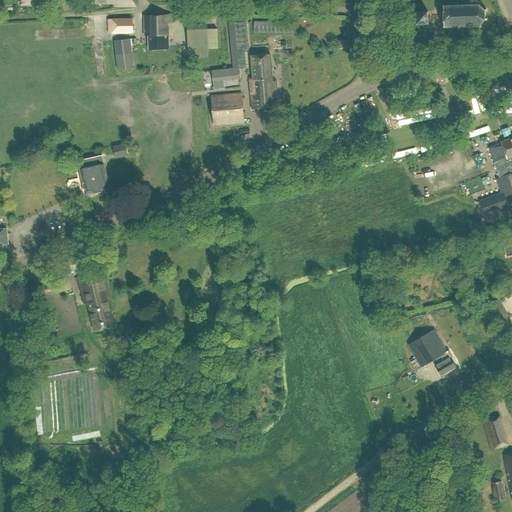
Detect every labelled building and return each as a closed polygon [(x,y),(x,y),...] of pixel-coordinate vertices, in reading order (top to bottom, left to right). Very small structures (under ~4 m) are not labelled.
[(484,10),(479,5),(443,6),(444,27),(479,26),(485,19),(484,10)] [(429,23),(428,11),(416,12),(416,24),(429,23)] [(171,23),(171,15),(144,16),(145,36),(148,36),(149,50),(169,50),(168,23),(171,23)] [(134,33),(133,18),(108,19),(109,34),(134,33)] [(89,19),(27,22),(29,50),(38,49),(37,31),(77,29),(77,38),(90,37),(89,19)] [(218,49),(217,30),(187,31),(188,58),(208,57),(208,49),(218,49)] [(42,31),(40,39),(50,41),(51,33),(42,31)] [(130,39),(114,41),(117,71),(134,69),(130,39)] [(273,82),(270,54),(251,56),(253,79),(250,79),(252,110),(278,108),(276,82),(273,82)] [(244,123),(242,94),(212,96),(214,125),(244,123)] [(511,137),(501,142),(488,146),(506,196),(511,193),(511,137)] [(129,156),(126,143),(113,146),(115,159),(129,156)] [(110,189),(102,156),(82,160),(83,163),(79,164),(85,194),(110,189)] [(502,192),(479,200),(488,225),(501,220),(498,212),(508,208),(502,192)] [(511,237),(502,239),(506,258),(511,256),(511,237)] [(110,298),(104,271),(77,278),(84,305),(87,304),(95,332),(114,327),(107,299),(110,298)] [(511,332),(511,323),(500,298),(486,305),(492,317),(496,315),(506,335),(511,332)] [(447,351),(434,329),(407,345),(421,368),(435,359),(438,364),(435,366),(442,377),(457,368),(451,358),(452,357),(449,350),(447,351)] [(508,446),(500,415),(483,419),(491,451),(508,446)] [(502,485),(502,481),(492,483),(494,498),(506,496),(504,485),(502,485)]
